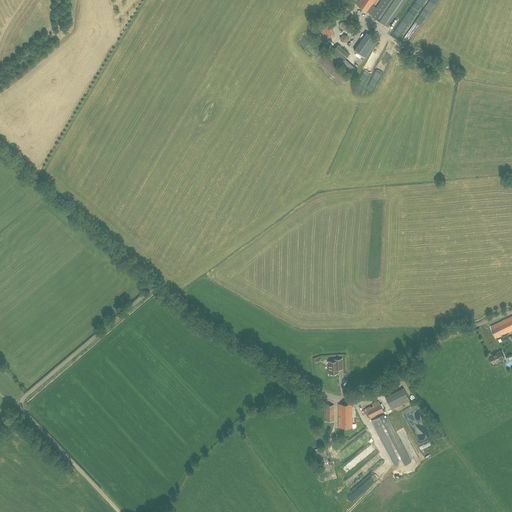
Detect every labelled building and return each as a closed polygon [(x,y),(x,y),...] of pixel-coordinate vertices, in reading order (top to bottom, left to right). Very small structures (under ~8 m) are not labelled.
[(373,4),(375,0),(360,0),(357,4),(368,11),(370,13),(389,26),(407,0),(382,0),(377,8),(373,4)] [(430,3),(414,27),(419,30),(435,6),(430,3)] [(327,23),(320,26),(322,30),(320,31),(325,41),(334,36),(331,28),(330,28),(327,23)] [(354,50),(365,58),(377,40),(367,33),(354,50)] [(348,36),(347,34),(343,34),(340,37),(341,42),(345,43),(349,39),(348,36)] [(388,42),(382,38),(370,61),(376,64),(388,42)] [(344,61),(349,54),(338,44),(332,51),(344,61)] [(387,49),(377,73),(384,75),(393,51),(387,49)] [(370,64),(357,86),(363,89),(376,67),(370,64)] [(511,316),(490,327),(496,338),(504,335),(504,334),(511,330),(511,316)] [(494,364),(505,359),(501,350),(490,355),(494,364)] [(342,369),(342,360),(334,360),(334,362),(329,362),(329,374),(338,374),(338,370),(342,369)] [(409,401),(403,388),(385,398),(391,410),(409,401)] [(375,417),(384,413),(378,401),(372,404),(373,406),(370,407),(370,406),(365,409),(371,419),(375,417)] [(352,424),(352,404),(339,404),(339,427),(352,427),(353,428),(354,428),(355,427),(356,427),(356,424),(352,424)] [(334,421),(334,405),(326,405),(326,421),(334,421)] [(371,420),(393,463),(408,456),(387,416),(384,418),(383,415),(371,420)] [(432,442),(420,447),(422,450),(434,445),(432,442)] [(331,471),(325,447),(315,449),(321,473),(331,471)] [(397,470),(393,472),(398,479),(402,477),(397,470)]
